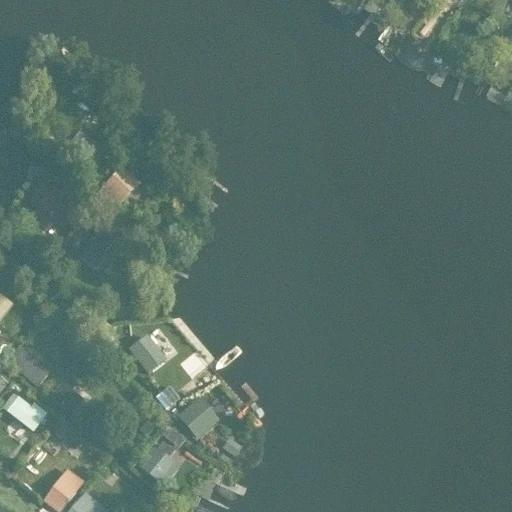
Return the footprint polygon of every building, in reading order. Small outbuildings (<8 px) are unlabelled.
[(79,136),(69,152),(94,169),(105,153),(79,136)] [(123,172),(97,198),(108,208),(113,203),(119,207),(139,186),(123,172)] [(75,211),(47,187),(29,208),(38,213),(34,218),(47,228),(51,224),(59,230),(75,211)] [(103,223),(83,249),(102,262),(122,235),(103,223)] [(0,296),(0,321),(12,306),(0,296)] [(164,363),(146,341),(131,353),(148,375),(164,363)] [(49,377),(21,352),(9,366),(37,391),(49,377)] [(82,405),(62,388),(51,402),(71,419),(82,405)] [(46,419),(33,409),(31,413),(18,403),(7,418),(32,436),(46,419)] [(198,404),(181,419),(202,439),(218,424),(198,404)] [(156,455),(142,472),(157,483),(171,466),(156,455)] [(67,475),(43,505),(52,511),(60,511),(81,486),(67,475)]
